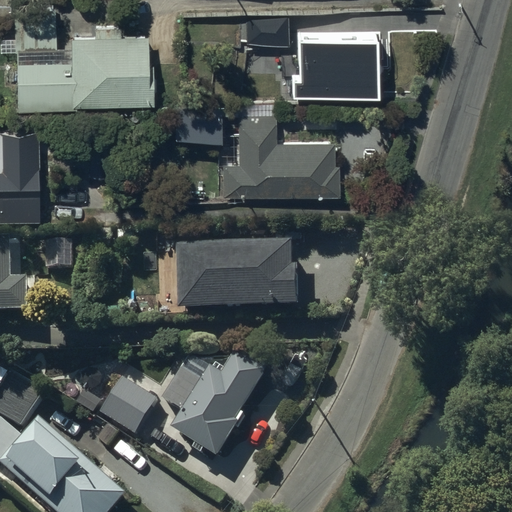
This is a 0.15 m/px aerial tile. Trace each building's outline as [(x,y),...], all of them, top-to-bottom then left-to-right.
[(9,0),(0,0),(0,18),(10,18),(9,0)] [(17,65),(17,113),(77,112),(77,109),(157,108),(157,76),(152,76),(152,62),(148,62),(147,40),(129,40),(129,25),(95,26),(95,40),(71,40),(71,64),(17,65)] [(286,79),(286,99),(375,98),(374,38),(292,39),(293,79),(286,79)] [(177,138),(177,143),(217,144),(217,176),(223,176),(223,198),(338,198),(338,168),(335,168),(335,144),(276,145),(276,117),(238,117),(238,136),(220,136),(220,112),(176,112),(176,120),(168,120),(168,138),(177,138)] [(0,223),(40,223),(39,134),(0,134),(0,223)] [(0,321),(30,321),(29,288),(13,288),(13,246),(0,246),(0,321)] [(296,255),(180,255),(180,268),(161,268),(161,301),(182,301),(183,319),(301,318),(301,280),(296,280),(296,255)] [(239,432),(269,382),(239,363),(226,385),(193,365),(165,411),(185,423),(175,440),(198,455),(196,458),(205,464),(208,460),(221,469),(243,434),(239,432)] [(0,418),(25,434),(49,395),(10,372),(0,387),(0,418)] [(157,398),(122,376),(100,411),(134,433),(157,398)] [(40,427),(1,469),(52,511),(120,511),(128,502),(108,486),(117,476),(101,462),(93,471),(40,427)]
